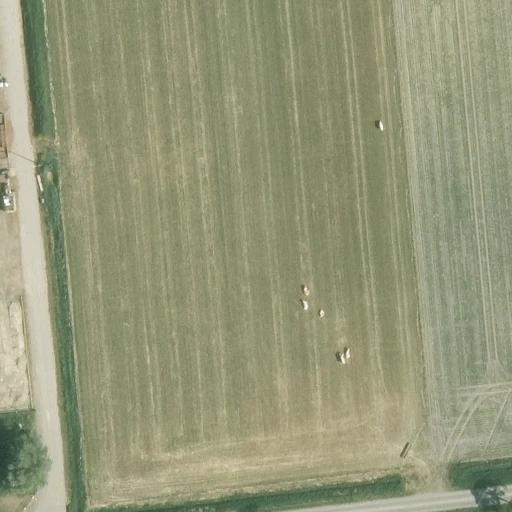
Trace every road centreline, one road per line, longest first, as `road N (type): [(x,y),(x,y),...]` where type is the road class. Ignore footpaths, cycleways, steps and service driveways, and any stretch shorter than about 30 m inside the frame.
road 1 (unknown): [(46,511),(0,71)]
road 2 (unclassified): [(356,511),(511,493)]
